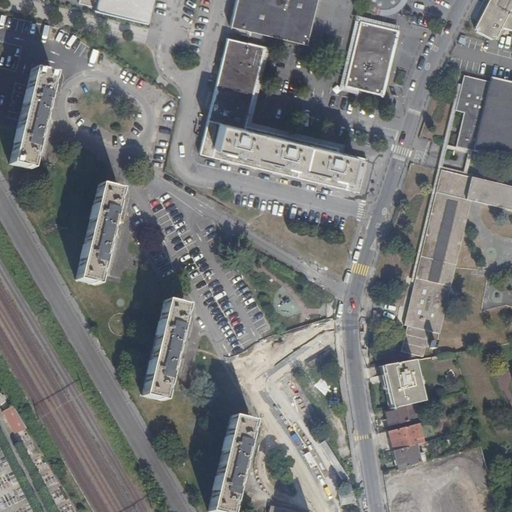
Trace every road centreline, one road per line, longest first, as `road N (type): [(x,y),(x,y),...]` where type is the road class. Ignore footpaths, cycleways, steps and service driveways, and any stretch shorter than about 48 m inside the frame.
road 1 (residential): [(375,214),(191,170),(183,154),(201,80)]
road 2 (residential): [(139,149),(150,128),(145,101),(96,76),(74,78),(62,115),(77,136),(119,153)]
road 3 (unclassified): [(461,0),(422,69),(375,214)]
road 4 (unclassified): [(352,297),(351,346),(375,511)]
road 5 (residential): [(167,187),(352,297)]
road 6 (residential): [(167,187),(255,338)]
